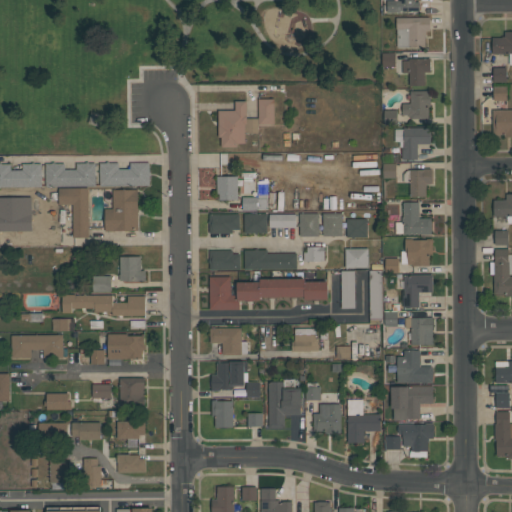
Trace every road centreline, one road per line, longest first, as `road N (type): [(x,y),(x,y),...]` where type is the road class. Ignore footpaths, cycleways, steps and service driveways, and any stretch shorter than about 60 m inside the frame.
road 1 (residential): [(467,0),(469,511)]
road 2 (residential): [(168,101),(183,155),(185,511)]
road 3 (residential): [(185,461),(288,460),(353,478),(511,485)]
